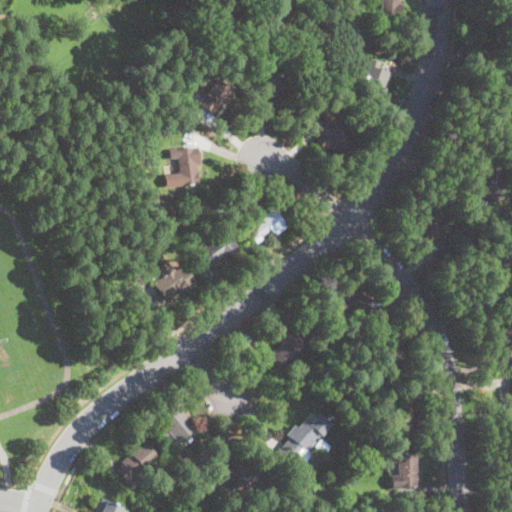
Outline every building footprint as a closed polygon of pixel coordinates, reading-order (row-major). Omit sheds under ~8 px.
[(398,0),(398,2),(401,2),(400,20),(377,18),(377,7),(380,7),(380,0),(398,0)] [(378,68),(382,69),(382,67),(387,68),(388,73),(378,105),(359,100),(364,81),(354,79),(356,68),(366,71),(369,59),(379,61),(378,68)] [(249,68),(264,73),(265,69),(297,79),(288,104),(272,99),(273,95),(243,85),(249,68)] [(211,114),(196,103),(217,73),(232,84),(211,114)] [(352,87),(348,99),(339,96),(343,84),(352,87)] [(511,96),(511,133),(497,128),(510,96),(511,96)] [(353,143),(339,157),(329,147),(325,151),(313,139),(319,133),(312,127),(324,115),(353,143)] [(170,129),(160,129),(160,120),(170,120),(170,129)] [(155,121),(155,134),(147,134),(147,121),(155,121)] [(197,182),(170,185),(169,176),(178,175),(175,149),(196,146),(198,162),(194,163),(197,182)] [(501,191),(496,203),(473,192),(480,177),(478,176),(485,161),(504,169),(495,188),(501,191)] [(444,240),(426,243),(419,203),(438,200),(444,240)] [(256,245),(246,230),(274,212),(284,226),(256,245)] [(202,270),(192,254),(221,235),(231,252),(202,270)] [(511,283),(507,287),(498,277),(501,274),(487,256),(500,246),(511,261),(511,283)] [(162,256),(152,263),(148,256),(158,250),(162,256)] [(167,261),(173,271),(183,264),(195,283),(166,301),(154,281),(160,277),(155,268),(167,261)] [(370,310),(336,309),(336,288),(354,288),(353,297),(371,297),(370,310)] [(511,331),(511,356),(502,360),(500,351),(495,353),(488,326),(509,320),(511,331)] [(304,349),(279,368),(269,354),(293,335),(304,349)] [(383,370),(379,350),(400,347),(404,366),(383,370)] [(412,418),(417,417),(417,434),(389,435),(389,424),(394,424),(393,402),(412,401),(412,418)] [(192,430),(177,444),(172,438),(166,439),(161,433),(165,430),(167,432),(169,431),(159,420),(176,405),(186,417),(183,420),(192,430)] [(303,420),(319,433),(294,464),(278,451),(289,437),(286,434),(293,425),(297,428),(303,420)] [(329,444),(322,452),(313,445),(319,437),(329,444)] [(143,442),(156,458),(132,478),(137,483),(132,488),(116,469),(122,464),(120,461),(143,442)] [(416,453),(416,487),(392,488),(392,475),(397,475),(397,462),(391,462),(391,457),(396,457),(396,454),(416,453)] [(273,468),(270,488),(261,487),(261,490),(233,486),(234,480),(227,479),(229,462),(273,468)] [(129,510),(127,511),(100,511),(106,499),(129,510)]
